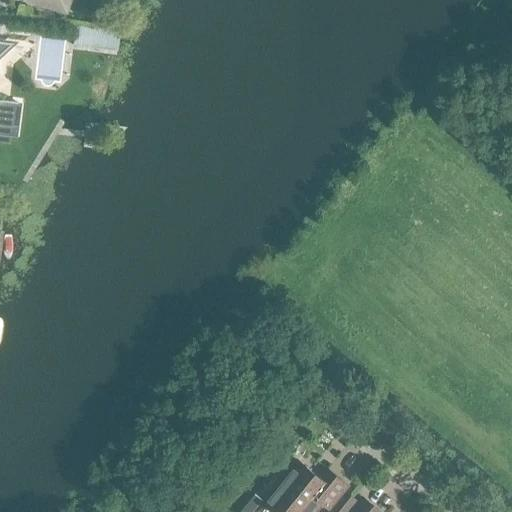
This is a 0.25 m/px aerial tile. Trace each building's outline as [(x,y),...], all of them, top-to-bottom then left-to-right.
[(73,46),(118,51),(120,30),(75,25),(73,46)] [(0,56),(13,44),(0,42),(0,56)] [(0,135),(17,138),(21,103),(2,100),(0,100),(0,135)] [(328,508),(347,485),(328,469),(317,481),(309,474),(311,471),(300,462),(265,504),(269,507),(266,510),(268,511),(314,511),(322,503),(328,508)] [(331,511),(339,511),(352,497),(346,492),(331,511)] [(348,511),(357,501),(352,497),(339,511),(348,511)] [(380,511),(364,498),(353,511),(380,511)]
